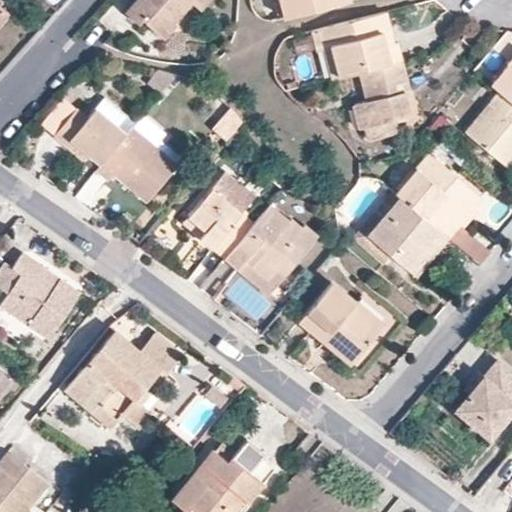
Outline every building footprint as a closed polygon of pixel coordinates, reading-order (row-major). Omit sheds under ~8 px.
[(135,0),(126,10),(138,22),(142,18),(162,36),(174,23),(172,21),(191,1),(199,8),(206,0),(135,0)] [(278,0),(283,18),(349,1),(348,0),(278,0)] [(385,10),(319,28),(323,45),(331,45),(339,75),(358,71),(401,60),(396,41),(393,41),(384,44),(381,31),(389,29),(385,10)] [(311,29),(309,30),(315,50),(323,48),(330,77),(339,75),(331,45),(323,45),(319,28),(311,29)] [(393,41),(389,29),(381,31),(384,44),(393,41)] [(401,60),(358,71),(366,100),(352,103),(358,127),(363,127),(367,138),(396,132),(392,118),(410,113),(402,83),(406,82),(401,60)] [(511,60),(492,85),(499,91),(511,101),(511,60)] [(157,94),(174,74),(156,68),(144,82),(157,94)] [(511,101),(499,91),(465,130),(506,166),(511,159),(511,101)] [(130,127),(135,121),(105,96),(94,109),(124,134),(130,127)] [(39,125),(52,135),(75,108),(63,98),(39,125)] [(124,134),(94,109),(86,118),(75,108),(52,135),(79,158),(85,151),(100,164),(124,134)] [(130,127),(124,134),(100,164),(94,171),(106,181),(115,171),(135,187),(133,190),(146,201),(176,166),(130,127)] [(458,151),(445,140),(441,144),(454,154),(458,151)] [(431,153),(396,193),(400,196),(447,236),(481,196),(431,153)] [(254,223),(268,205),(224,170),(187,216),(204,229),(198,236),(224,258),(254,223)] [(396,193),(392,190),(353,236),(384,262),(391,254),(377,242),(395,219),(387,211),(400,196),(396,193)] [(447,236),(400,196),(387,211),(395,219),(377,242),(391,254),(411,270),(431,246),(436,250),(447,236)] [(268,205),(254,223),(224,258),(237,269),(246,259),(267,278),(278,266),(286,272),(317,234),(304,223),(301,227),(291,217),(288,220),(269,204),(268,205)] [(204,229),(187,216),(181,222),(198,236),(204,229)] [(491,252),(458,224),(447,236),(481,265),(491,252)] [(431,246),(411,270),(416,274),(436,250),(431,246)] [(78,293),(20,252),(11,266),(4,261),(0,266),(0,289),(8,295),(0,306),(0,307),(46,339),(78,293)] [(246,259),(237,269),(267,294),(286,272),(278,266),(267,278),(246,259)] [(332,282),(299,320),(350,364),(384,325),(332,282)] [(138,349),(115,330),(66,390),(107,426),(120,412),(137,428),(151,412),(139,401),(133,395),(144,384),(159,367),(138,349)] [(155,331),(138,349),(159,367),(175,347),(155,331)] [(168,366),(189,389),(199,379),(177,357),(168,366)] [(511,409),(511,370),(497,359),(456,408),(490,436),(511,409)] [(201,385),(224,405),(237,390),(214,370),(201,385)] [(0,394),(11,382),(0,373),(0,394)] [(150,389),(144,384),(133,395),(139,401),(150,389)] [(239,511),(255,494),(252,492),(273,467),(260,456),(263,453),(246,438),(226,461),(211,448),(170,496),(183,507),(179,511),(239,511)] [(47,482),(8,451),(0,460),(0,511),(24,511),(47,482)]
